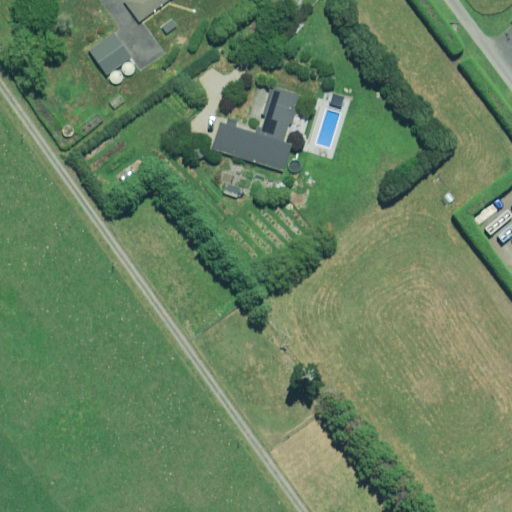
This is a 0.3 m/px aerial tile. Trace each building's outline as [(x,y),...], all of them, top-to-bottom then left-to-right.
[(128,0),(126,2),(141,22),(170,0),(128,0)] [(177,28),(171,20),(161,26),(167,35),(177,28)] [(131,60),(114,35),(90,52),(107,76),(131,60)] [(131,60),(107,76),(116,89),(140,72),(131,60)] [(270,101),(259,135),(220,122),(211,150),(282,173),(291,145),(287,144),(297,112),(295,111),(299,98),(275,90),(271,101),(270,101)]
